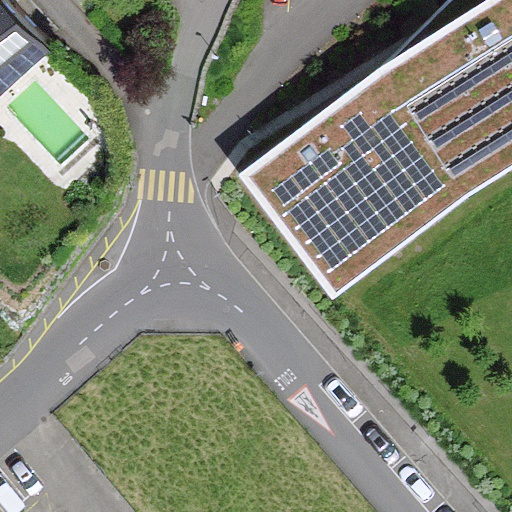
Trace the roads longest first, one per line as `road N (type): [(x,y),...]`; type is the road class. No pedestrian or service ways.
road 1 (residential): [(174,283),(220,301),(411,511)]
road 2 (residential): [(174,283),(173,76),(203,0)]
road 3 (residential): [(0,423),(139,299),(174,283)]
